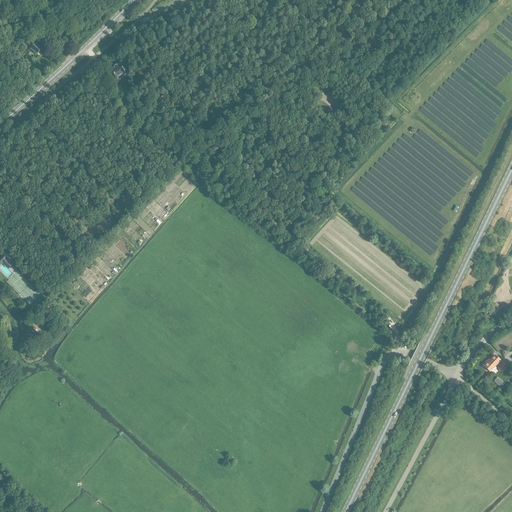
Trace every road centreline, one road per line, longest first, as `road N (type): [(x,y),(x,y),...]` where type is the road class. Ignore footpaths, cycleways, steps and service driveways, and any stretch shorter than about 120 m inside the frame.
road 1 (unknown): [(399,342),(205,177),(128,128),(84,65)]
road 2 (primary): [(511,165),(345,511)]
road 3 (unclassified): [(322,511),(385,358),(401,351),(458,376)]
road 4 (secondary): [(0,125),(133,0)]
road 5 (unclassified): [(385,511),(458,376)]
